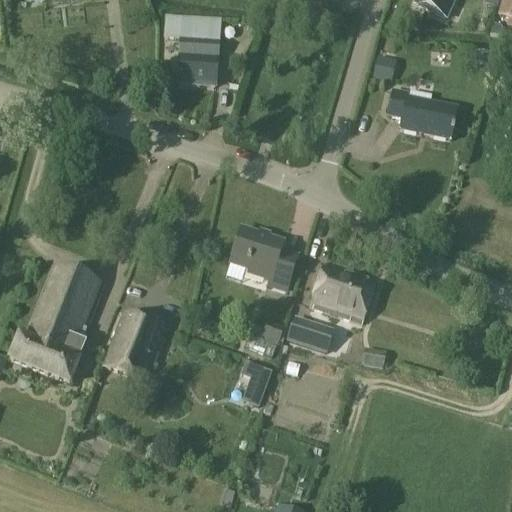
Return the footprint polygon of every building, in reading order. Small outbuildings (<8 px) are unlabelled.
[(417,0),(414,8),(445,21),(454,0),(417,0)] [(511,0),(500,0),(496,17),(511,20),(511,0)] [(161,47),(179,48),(176,89),(216,91),(220,26),(163,22),(161,47)] [(489,38),(489,39),(501,40),(501,39),(501,35),(502,32),(499,29),(492,28),(490,34),(489,38)] [(477,54),(475,67),(488,69),(490,56),(477,54)] [(377,62),(373,79),(388,83),(392,65),(377,62)] [(400,122),(398,133),(449,144),(456,112),(407,102),(408,98),(392,95),(387,119),(400,122)] [(241,284),(244,273),(270,281),(268,289),(285,294),(296,260),(280,254),(282,247),(240,233),(225,280),(241,284)] [(77,362),(84,347),(79,345),(102,290),(51,269),(22,340),(19,339),(9,363),(68,388),(78,363),(77,362)] [(322,269),(308,312),(361,328),(374,285),(322,269)] [(123,316),(101,370),(145,387),(166,333),(123,316)] [(287,344),(310,352),(318,330),(294,322),(287,344)] [(271,361),(277,347),(278,348),(285,329),(268,323),(263,334),(251,329),(243,349),(271,361)] [(472,338),(469,344),(471,350),(476,353),(482,351),(485,346),(483,340),(478,337),(472,338)] [(361,368),(378,372),(383,373),(385,356),(364,352),(361,368)] [(271,376),(245,367),(241,379),(250,383),(242,405),(258,411),(271,376)]
